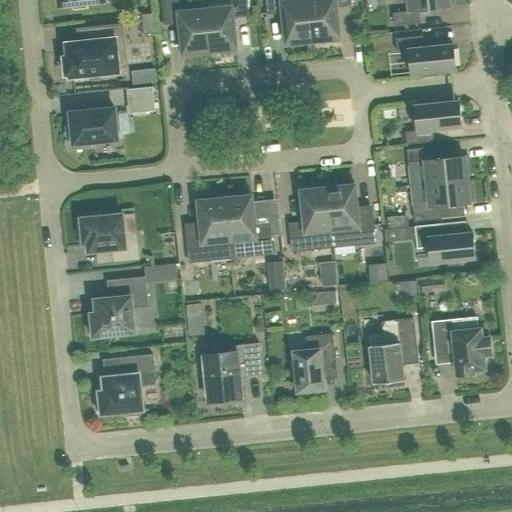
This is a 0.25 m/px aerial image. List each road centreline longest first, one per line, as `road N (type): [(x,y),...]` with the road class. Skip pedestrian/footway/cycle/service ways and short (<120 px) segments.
road 1 (residential): [(50,185),(73,425),(88,446),(511,405)]
road 2 (residential): [(179,171),(172,86),(353,68),(363,95)]
road 3 (residential): [(363,95),(362,154),(179,171)]
road 4 (residential): [(30,0),(50,185)]
road 5 (residential): [(363,95),(496,81)]
road 6 (residential): [(50,185),(179,171)]
